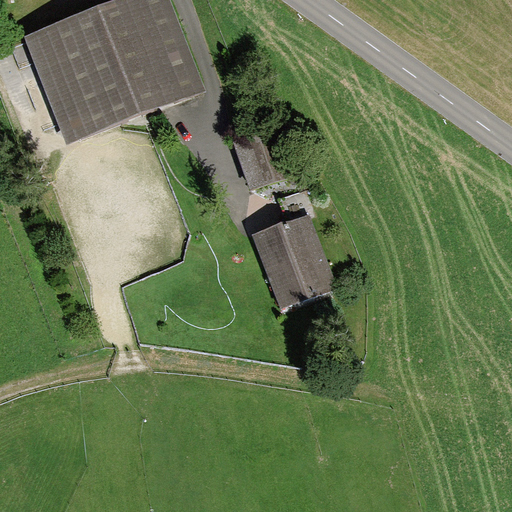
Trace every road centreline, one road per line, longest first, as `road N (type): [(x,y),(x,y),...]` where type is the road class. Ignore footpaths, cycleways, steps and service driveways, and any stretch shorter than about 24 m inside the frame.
road 1 (track): [(0,394),(102,366),(150,362),(511,413)]
road 2 (tertiary): [(306,0),(511,148)]
